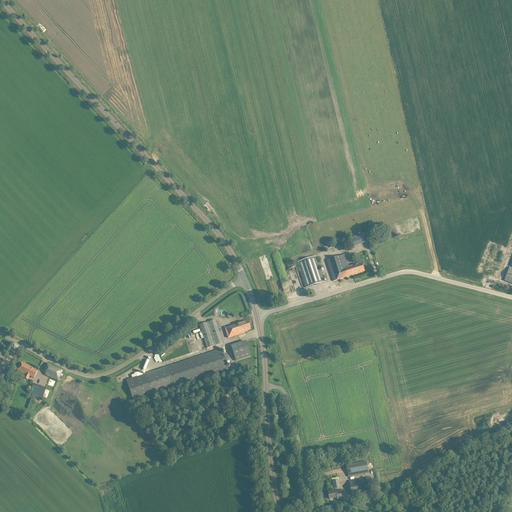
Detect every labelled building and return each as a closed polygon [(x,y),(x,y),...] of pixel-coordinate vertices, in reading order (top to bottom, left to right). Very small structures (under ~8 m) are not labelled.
[(293,252),(312,246),(307,231),(288,238),(293,252)] [(327,261),(331,273),(348,267),(344,255),(327,261)] [(298,263),(304,283),(306,288),(324,282),(316,257),(298,263)] [(362,263),(348,267),(351,276),(365,271),(362,263)] [(348,267),(331,273),(333,281),(351,276),(348,267)] [(215,320),(208,322),(216,345),(223,343),(215,320)] [(225,329),(226,333),(228,338),(247,332),(247,330),(250,329),(248,321),(225,329)] [(216,345),(208,322),(199,325),(207,348),(216,345)] [(245,342),(230,347),(235,363),(250,359),(245,342)] [(223,354),(221,349),(126,380),(133,401),(228,370),(226,363),(230,361),(228,356),(227,356),(226,353),(223,354)] [(21,362),(17,370),(25,375),(24,378),(27,380),(29,376),(34,378),(37,371),(31,368),(31,367),(21,362)] [(47,364),(45,368),(44,370),(47,371),(45,374),(58,380),(62,371),(47,364)] [(34,383),(29,395),(41,400),(46,387),(34,383)] [(368,471),(366,462),(347,466),(348,475),(368,471)] [(350,481),(351,490),(352,495),(363,493),(362,488),(372,487),(372,482),(371,477),(350,481)] [(341,490),(333,492),(329,493),(330,499),(337,498),(338,500),(342,499),(341,490)]
